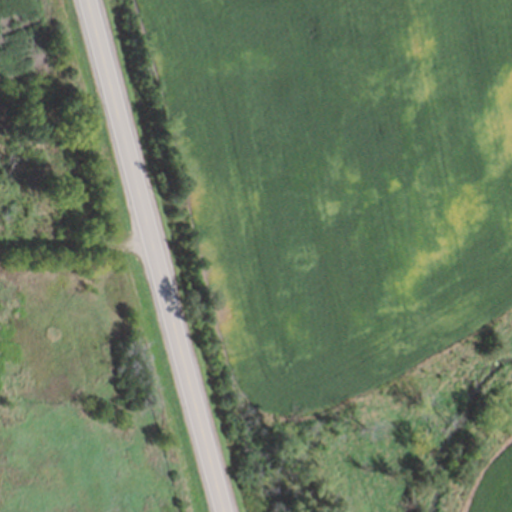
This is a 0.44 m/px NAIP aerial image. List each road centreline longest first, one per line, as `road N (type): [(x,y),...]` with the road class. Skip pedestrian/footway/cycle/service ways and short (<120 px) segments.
road 1 (primary): [(86,0),(223,511)]
road 2 (track): [(152,244),(0,244)]
